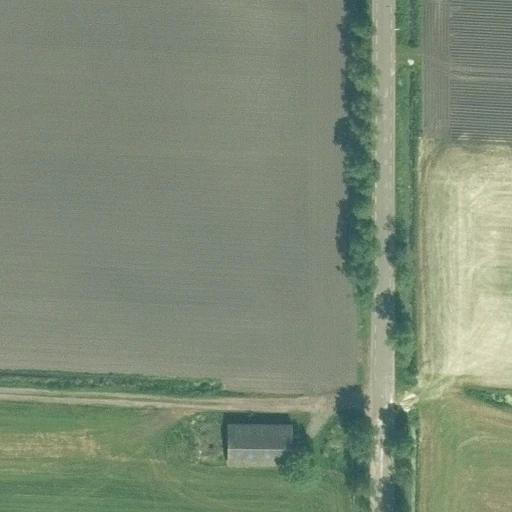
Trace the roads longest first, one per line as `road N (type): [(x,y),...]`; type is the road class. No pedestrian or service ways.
road 1 (tertiary): [(381,511),(383,0)]
road 2 (track): [(0,391),(382,403)]
